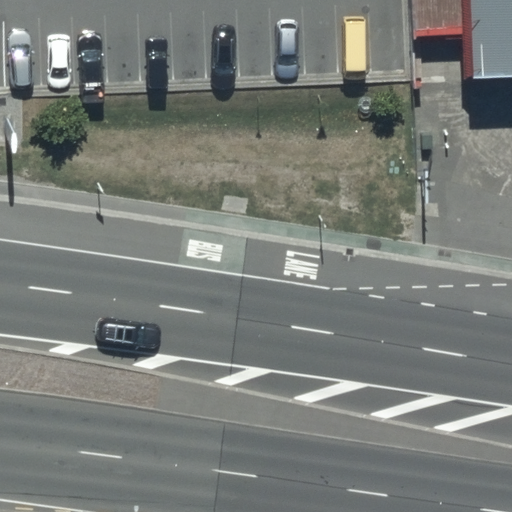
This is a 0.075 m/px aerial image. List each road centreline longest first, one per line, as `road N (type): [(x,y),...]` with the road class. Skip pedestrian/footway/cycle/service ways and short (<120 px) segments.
road 1 (primary): [(0,287),(511,362)]
road 2 (primary): [(505,511),(0,443)]
